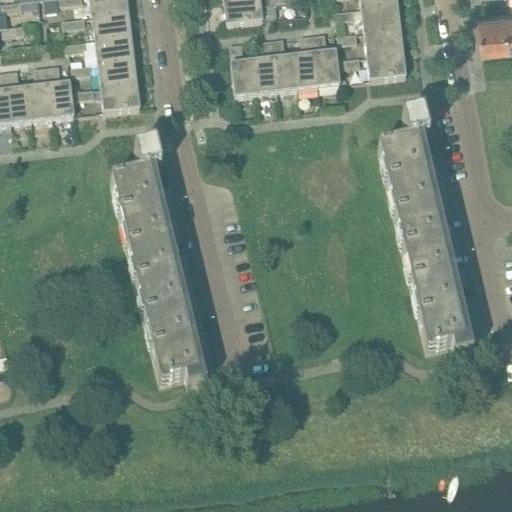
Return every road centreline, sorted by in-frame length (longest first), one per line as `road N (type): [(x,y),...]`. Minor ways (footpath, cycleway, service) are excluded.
road 1 (residential): [(241,392),(181,127),(164,0)]
road 2 (residential): [(481,222),(445,0)]
road 3 (residential): [(511,337),(504,339),(481,222)]
